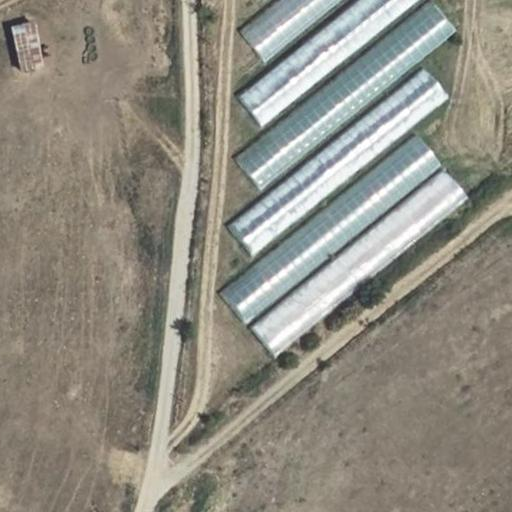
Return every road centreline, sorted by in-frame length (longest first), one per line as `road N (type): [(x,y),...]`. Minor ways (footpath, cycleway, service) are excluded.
road 1 (unclassified): [(144,511),(164,438),(189,194),(190,0)]
road 2 (track): [(150,489),(511,200)]
